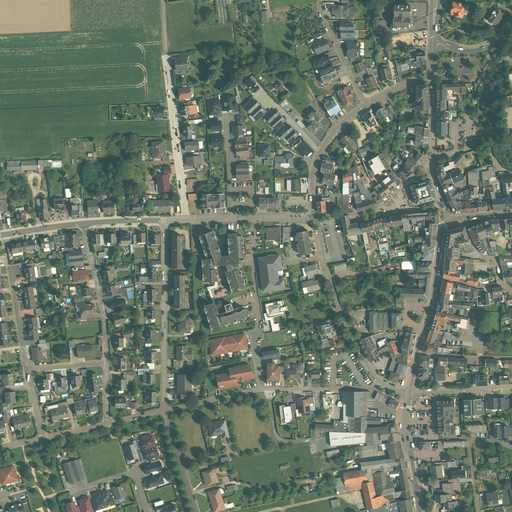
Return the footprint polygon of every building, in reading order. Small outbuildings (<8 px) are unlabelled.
[(225,1),(216,3),(219,24),(228,23),(225,1)] [(457,4),(454,3),(451,12),(452,13),(451,15),(462,17),(465,5),(462,5),(462,4),(458,3),(458,4),(457,3),(457,4)] [(395,5),(395,18),(410,18),(411,18),(411,13),(412,12),(411,11),(411,6),(395,5)] [(334,6),(333,6),(333,10),(333,14),(336,14),(336,18),(347,18),(349,15),(353,18),(357,12),(353,10),(353,9),(349,6),(334,6)] [(494,11),(488,20),(495,26),(499,20),(500,20),(504,15),(496,9),(494,12),(494,11)] [(410,20),(410,18),(395,18),(395,19),(394,19),(394,26),(396,26),(396,29),(402,30),(402,28),(404,28),(406,29),(408,28),(412,28),(412,25),(411,25),(412,23),(411,21),(410,20)] [(420,44),(418,34),(393,37),(395,48),(420,44)] [(318,44),(314,45),(314,46),(318,54),(330,49),(326,40),(318,44)] [(426,53),(422,53),(421,51),(417,52),(417,55),(417,61),(426,59),(426,53)] [(328,56),(313,62),(316,69),(331,63),(328,56)] [(179,60),(175,60),(176,64),(175,64),(176,67),(176,70),(180,70),(182,71),(184,69),(187,69),(187,66),(188,64),(186,62),(186,59),(179,60)] [(426,59),(417,61),(417,62),(414,62),(414,68),(420,67),(420,65),(427,64),(426,59)] [(363,62),(355,65),(359,73),(366,70),(363,62)] [(331,63),(316,69),(319,76),(321,75),(334,70),(332,63),(331,63)] [(385,66),(380,67),(380,70),(383,80),(391,78),(389,68),(386,69),(385,66)] [(334,70),(321,75),(321,76),(325,85),(339,79),(335,69),(334,70)] [(370,78),(366,79),(371,90),(378,86),(373,76),(370,78)] [(250,89),(254,93),(259,88),(256,84),(250,78),(245,83),(250,89)] [(466,93),(466,84),(447,85),(447,92),(449,92),(454,91),(454,92),(462,92),(462,94),(466,93)] [(283,95),(286,92),(281,85),(277,88),(283,95)] [(447,85),(440,85),(439,86),(438,87),(438,89),(437,89),(438,101),(446,101),(448,101),(448,98),(447,92),(447,85)] [(428,86),(417,86),(417,100),(417,101),(419,101),(429,100),(428,86)] [(349,87),(338,91),(340,98),(341,97),(344,104),(345,104),(346,106),(353,103),(352,101),(353,100),(352,97),(353,97),(352,95),(352,94),(351,92),(349,87)] [(188,88),(179,89),(180,99),(191,98),(190,88),(188,88)] [(454,92),(454,97),(459,96),(459,101),(462,100),(462,94),(462,92),(454,92)] [(234,97),(233,97),(227,97),(227,98),(223,99),(224,102),(225,111),(228,110),(237,109),(236,106),(237,106),(238,104),(237,103),(236,102),(235,97),(234,97)] [(333,97),(323,103),(325,106),(334,100),(333,97)] [(242,106),(245,109),(252,102),(249,99),(242,106)] [(217,100),(208,101),(209,114),(212,113),(212,114),(213,115),(215,115),(216,114),(218,113),(218,110),(217,101),(217,100)] [(254,100),(252,102),(245,109),(250,114),(259,106),(254,100)] [(334,100),(325,106),(331,116),(335,114),(336,115),(338,114),(337,113),(341,110),(334,100)] [(429,100),(419,101),(419,105),(418,105),(418,107),(418,109),(429,109),(429,100)] [(446,101),(438,101),(438,111),(447,111),(446,101)] [(196,105),(188,106),(189,115),(197,114),(196,105)] [(188,106),(181,107),(182,116),(189,115),(188,106)] [(250,114),(255,119),(262,113),(264,111),(259,106),(250,114)] [(162,117),(163,117),(163,107),(148,107),(148,112),(151,112),(151,117),(154,117),(162,117)] [(383,109),(382,109),(381,109),(377,111),(378,112),(377,112),(378,114),(376,115),(378,119),(380,118),(382,121),(388,117),(386,114),(388,113),(386,111),(385,112),(383,109)] [(263,117),(265,119),(272,112),(270,110),(263,117)] [(274,110),(272,112),(265,119),(270,124),(279,115),(274,110)] [(315,110),(306,119),(310,123),(307,126),(314,133),(320,127),(313,120),(314,118),(319,122),(324,117),(315,110)] [(294,120),(298,116),(293,111),(289,114),(294,120)] [(447,111),(438,111),(437,122),(446,123),(449,123),(450,111),(447,111)] [(264,115),(262,113),(255,119),(257,122),(264,115)] [(371,128),(377,124),(375,120),(373,121),(371,118),(373,117),(370,113),(364,116),(366,120),(371,128)] [(270,124),(275,129),(282,123),(284,120),(279,115),(270,124)] [(300,120),(296,123),(302,129),(305,126),(300,120)] [(218,122),(210,123),(211,131),(221,129),(220,126),(221,125),(221,122),(220,122),(218,122)] [(446,123),(437,122),(437,136),(439,136),(444,136),(446,136),(446,123)] [(284,125),(282,123),(275,129),(277,131),(284,125)] [(288,125),(284,128),(278,134),(283,140),(284,139),(293,130),(288,125)] [(191,126),(183,127),(184,136),(192,135),(191,129),(191,126)] [(243,126),(235,127),(235,128),(234,129),(235,135),(244,134),(243,132),(245,131),(246,128),(243,126)] [(426,128),(420,127),(420,135),(428,137),(429,129),(426,128)] [(285,138),(290,143),(295,139),(298,136),(293,130),(285,138)] [(358,146),(349,134),(341,140),(346,146),(345,147),(345,148),(346,147),(350,152),(358,146)] [(428,137),(420,135),(416,135),(415,142),(428,144),(428,137)] [(220,138),(211,139),(212,146),(222,145),(222,142),(223,141),(223,139),(221,138),(220,138)] [(247,141),(238,142),(235,142),(236,149),(248,147),(247,141)] [(415,142),(411,141),(411,142),(411,145),(415,146),(427,149),(428,144),(415,142)] [(164,142),(152,143),(153,158),(162,157),(166,157),(164,142)] [(193,142),(185,143),(186,151),(199,149),(198,142),(193,142)] [(304,142),(298,147),(305,155),(307,157),(313,151),(304,142)] [(270,146),(258,146),(258,157),(268,157),(270,156),(270,153),(270,146)] [(248,147),(236,149),(237,149),(237,156),(240,155),(249,154),(248,147)] [(303,157),(305,155),(298,147),(295,150),(303,157)] [(364,148),(359,151),(362,158),(367,155),(368,155),(364,148)] [(378,156),(381,161),(385,159),(388,157),(385,151),(377,156),(378,156)] [(422,155),(419,152),(416,157),(417,157),(415,160),(421,165),(426,158),(422,155)] [(293,154),(286,154),(286,158),(285,158),(285,160),(280,160),(275,161),(275,167),(280,167),(280,164),(290,164),(290,163),(293,162),(293,154)] [(460,155),(454,162),(455,168),(455,170),(465,159),(460,155)] [(381,161),(378,156),(368,162),(371,166),(370,166),(372,169),(376,175),(383,171),(385,169),(381,161)] [(421,165),(415,160),(413,158),(410,156),(407,160),(408,161),(418,168),(421,165)] [(193,157),(187,158),(188,162),(187,162),(188,166),(199,165),(198,157),(193,157)] [(385,159),(381,161),(385,169),(387,172),(389,174),(392,172),(385,159)] [(51,161),(7,162),(7,171),(43,170),(43,168),(51,168),(51,161)] [(402,161),(398,164),(398,165),(403,170),(408,166),(406,164),(405,164),(404,163),(403,162),(402,161)] [(418,168),(408,161),(406,164),(408,166),(414,172),(418,168)] [(326,164),(322,163),(321,169),(325,170),(324,174),(332,175),(334,165),(326,164)] [(403,170),(398,165),(397,166),(396,165),(393,168),(398,174),(403,171),(403,170)] [(444,168),(443,165),(436,167),(438,174),(445,172),(449,171),(451,170),(449,166),(444,168)] [(414,172),(408,166),(403,170),(403,171),(408,177),(414,172)] [(490,171),(482,173),(483,180),(496,176),(494,167),(489,168),(490,171)] [(358,168),(354,169),(355,170),(351,171),(351,172),(354,179),(354,182),(358,181),(361,180),(361,178),(358,170),(358,168)] [(478,169),(468,173),(469,188),(471,188),(478,187),(479,187),(478,169)] [(460,170),(453,172),(456,178),(452,180),(453,182),(454,183),(459,181),(463,180),(464,179),(464,178),(460,170)] [(408,177),(403,171),(398,174),(404,181),(408,177)] [(351,172),(343,174),(343,183),(354,179),(351,172)] [(381,181),(389,174),(387,172),(385,174),(383,175),(379,178),(381,181)] [(401,183),(392,172),(389,174),(397,186),(398,185),(401,183)] [(446,176),(439,179),(441,184),(444,182),(445,184),(452,181),(452,180),(456,178),(453,172),(451,173),(450,173),(449,175),(446,176)] [(332,175),(324,174),(323,180),(327,180),(327,184),(328,184),(334,185),(336,175),(332,175)] [(397,186),(389,174),(381,181),(387,188),(390,192),(398,186),(398,185),(397,186)] [(511,174),(499,176),(500,180),(502,180),(502,183),(508,182),(511,181),(511,174)] [(168,175),(157,177),(158,192),(169,191),(168,175)] [(368,183),(364,177),(361,178),(361,180),(362,180),(368,192),(369,192),(372,190),(369,184),(368,183)] [(301,180),(292,180),(292,191),(301,191),(301,180)] [(361,180),(358,181),(359,184),(364,194),(368,192),(362,180),(361,180)] [(431,180),(411,186),(417,205),(437,199),(431,180)] [(359,192),(354,194),(356,201),(360,200),(361,204),(366,202),(368,201),(367,199),(364,194),(359,184),(358,181),(354,182),(355,185),(358,184),(359,187),(362,192),(359,192)] [(446,185),(442,187),(446,195),(457,191),(454,183),(453,182),(446,185)] [(511,191),(509,191),(508,182),(502,183),(503,186),(505,198),(506,209),(511,208),(511,191)] [(384,189),(380,184),(375,188),(376,188),(377,191),(378,193),(383,199),(388,195),(387,193),(384,189)] [(457,191),(446,195),(449,202),(454,199),(462,196),(463,195),(464,194),(464,192),(462,193),(460,189),(457,191)] [(378,193),(377,191),(376,191),(374,192),(372,190),(369,192),(372,197),(376,205),(384,201),(383,199),(378,193)] [(464,194),(463,195),(462,196),(463,200),(466,200),(470,199),(471,199),(471,196),(471,191),(464,194)] [(369,192),(368,192),(364,194),(367,199),(368,201),(366,202),(368,209),(376,206),(376,205),(372,197),(369,192)] [(505,198),(496,199),(494,192),(491,192),(492,198),(492,200),(492,199),(493,210),(506,209),(505,198)] [(223,194),(201,195),(202,209),(211,208),(211,209),(212,209),(212,208),(214,208),(214,209),(214,208),(224,208),(223,194)] [(266,198),(260,199),(260,209),(269,208),(269,199),(266,199),(266,198)] [(63,199),(54,200),(55,210),(59,210),(60,214),(64,213),(63,206),(63,199)] [(277,199),(269,199),(269,208),(277,208),(277,207),(277,201),(277,199)] [(460,201),(456,202),(454,199),(449,202),(452,208),(454,214),(461,213),(460,202),(460,201)] [(96,201),(87,202),(88,214),(97,213),(97,203),(96,201)] [(114,201),(103,202),(103,203),(103,213),(114,212),(114,202),(114,201)] [(158,201),(158,202),(153,202),(153,201),(152,201),(152,212),(153,212),(158,212),(159,212),(164,212),(170,212),(170,201),(164,201),(158,202),(158,201)] [(325,201),(317,202),(318,213),(326,212),(326,208),(325,201)] [(361,204),(357,205),(359,211),(368,209),(366,202),(361,204)] [(475,206),(471,206),(470,202),(465,202),(466,213),(475,212),(475,206)] [(142,203),(136,204),(132,204),(133,212),(142,211),(142,203)] [(78,206),(70,207),(71,215),(79,215),(79,212),(78,208),(78,206)] [(41,209),(38,210),(40,220),(49,218),(47,208),(41,209)] [(24,211),(16,212),(18,223),(26,221),(24,211)] [(418,213),(408,214),(409,220),(412,219),(413,226),(416,227),(418,227),(418,225),(418,223),(418,213)] [(349,215),(342,216),(343,224),(350,223),(349,215)] [(403,215),(391,217),(393,226),(404,225),(405,230),(410,230),(409,222),(404,223),(403,215)] [(391,217),(383,219),(385,227),(385,228),(389,227),(393,226),(391,217)] [(383,219),(373,222),(374,230),(385,227),(383,219)] [(498,219),(490,220),(495,235),(497,234),(499,231),(497,231),(496,228),(498,227),(499,227),(498,219)] [(508,219),(502,220),(503,230),(511,229),(510,225),(509,225),(508,219)] [(490,220),(483,223),(487,236),(488,239),(495,237),(497,238),(497,234),(495,235),(490,220)] [(373,222),(361,224),(362,231),(363,232),(368,231),(374,230),(373,222)] [(358,223),(350,225),(350,223),(343,224),(345,234),(362,231),(361,224),(358,225),(358,223)] [(432,223),(431,223),(430,223),(430,228),(426,228),(425,228),(426,231),(426,235),(437,235),(438,224),(432,223)] [(483,223),(474,226),(480,240),(487,236),(483,223)] [(474,226),(468,229),(471,236),(474,242),(480,240),(474,226)] [(280,227),(276,227),(276,230),(273,230),(273,228),(267,228),(267,239),(267,240),(269,240),(269,239),(273,239),(273,238),(276,238),(276,242),(280,242),(280,238),(280,227)] [(465,227),(454,229),(453,238),(461,236),(462,241),(461,241),(461,240),(456,242),(456,244),(457,244),(458,248),(459,248),(464,247),(464,245),(470,244),(471,243),(465,227)] [(308,230),(297,232),(301,255),(313,253),(308,230)] [(212,233),(212,231),(199,235),(200,237),(199,237),(201,243),(202,244),(201,244),(203,249),(204,250),(203,250),(205,256),(206,256),(206,257),(207,257),(207,259),(202,259),(202,262),(201,262),(202,267),(203,268),(202,268),(202,273),(203,273),(203,274),(202,275),(203,281),(203,282),(217,282),(217,277),(218,277),(217,271),(216,270),(215,270),(214,268),(223,265),(226,265),(228,271),(225,272),(226,277),(227,276),(227,278),(226,278),(228,284),(229,283),(230,286),(229,286),(231,292),(232,292),(232,294),(238,292),(238,290),(244,287),(244,286),(245,285),(243,280),(242,280),(241,277),(242,277),(240,271),(239,271),(239,270),(237,270),(236,268),(238,268),(239,267),(240,267),(241,266),(241,264),(243,264),(242,261),(240,262),(240,261),(239,261),(238,260),(238,258),(243,258),(243,253),(243,247),(242,247),(242,244),(243,244),(243,237),(242,238),(242,236),(236,236),(236,233),(228,234),(228,238),(227,238),(227,244),(228,244),(229,247),(228,247),(228,254),(229,254),(229,256),(220,256),(219,251),(218,245),(217,246),(216,244),(217,244),(215,240),(214,239),(215,238),(213,232),(212,233)] [(368,231),(363,232),(365,244),(371,243),(368,231)] [(115,234),(107,234),(107,243),(112,242),(112,246),(115,246),(115,242),(115,234)] [(159,235),(151,235),(151,244),(152,244),(152,247),(155,247),(155,244),(159,244),(159,235)] [(182,235),(172,235),(171,269),(182,269),(182,235)] [(487,236),(480,240),(481,242),(484,241),(486,249),(487,249),(489,255),(489,256),(496,256),(495,248),(491,248),(490,243),(489,242),(488,239),(487,236)] [(51,238),(41,239),(42,248),(52,247),(51,238)] [(408,238),(395,241),(396,248),(407,245),(409,244),(408,238)] [(454,240),(453,240),(447,238),(445,247),(453,248),(454,242),(454,240)] [(32,240),(21,242),(23,252),(34,250),(32,240)] [(480,240),(474,242),(476,246),(481,252),(485,256),(489,255),(487,249),(486,249),(484,241),(481,242),(480,240)] [(389,242),(388,242),(389,249),(395,248),(396,248),(395,241),(389,242)] [(21,242),(11,244),(11,247),(12,254),(23,252),(21,242)] [(380,251),(389,248),(388,242),(379,245),(380,251)] [(396,248),(395,248),(396,248),(397,253),(408,251),(407,245),(396,248)] [(453,248),(445,247),(445,257),(459,259),(459,250),(459,248),(458,248),(458,249),(453,248)] [(435,249),(426,248),(425,250),(422,250),(422,253),(421,254),(423,254),(422,260),(433,260),(434,254),(435,249)] [(271,257),(270,256),(268,257),(261,258),(262,263),(261,263),(261,264),(262,263),(262,266),(261,266),(262,266),(262,271),(263,271),(264,274),(262,275),(263,278),(264,279),(265,281),(262,281),(264,291),(270,290),(269,288),(271,288),(271,290),(285,288),(284,282),(282,282),(281,280),(279,281),(278,277),(276,276),(275,270),(282,269),(281,263),(279,263),(279,262),(281,262),(280,256),(276,256),(275,255),(272,257),(271,257)] [(459,259),(445,257),(444,270),(455,273),(456,262),(461,263),(465,263),(466,259),(464,259),(459,259)] [(473,259),(466,259),(465,263),(465,266),(465,274),(468,275),(472,275),(473,259)] [(433,263),(418,263),(418,267),(416,268),(416,269),(418,269),(418,271),(431,271),(433,263)] [(315,265),(306,268),(308,276),(314,274),(317,273),(315,265)] [(26,268),(24,269),(26,280),(29,279),(35,278),(34,267),(26,268)] [(111,270),(103,272),(105,282),(113,280),(111,270)] [(455,273),(444,270),(443,278),(459,282),(459,280),(461,274),(456,273),(455,273)] [(74,272),(75,283),(88,281),(87,271),(78,272),(74,272)] [(511,272),(503,274),(504,281),(506,282),(511,280),(511,272)] [(468,276),(461,274),(459,280),(461,280),(461,282),(466,283),(468,276)] [(185,275),(174,275),(174,308),(184,308),(185,275)] [(472,275),(468,275),(468,276),(466,283),(474,285),(473,278),(472,275)] [(430,279),(419,278),(419,286),(420,286),(430,286),(430,279)] [(309,282),(302,283),(303,288),(307,287),(308,291),(308,292),(321,289),(319,281),(316,282),(315,282),(315,280),(309,282)] [(453,284),(443,281),(441,292),(450,294),(451,294),(453,284)] [(114,286),(107,288),(109,296),(116,295),(115,292),(114,286)] [(32,287),(23,288),(24,299),(34,297),(32,287)] [(502,287),(493,288),(494,296),(495,296),(503,295),(502,287)] [(85,288),(84,288),(82,288),(82,289),(82,292),(83,296),(91,295),(90,288),(85,288)] [(420,290),(395,288),(395,294),(397,294),(397,297),(404,297),(404,298),(428,299),(429,290),(420,290)] [(471,288),(468,292),(467,297),(470,298),(478,298),(478,297),(478,290),(471,288)] [(156,289),(148,289),(148,301),(155,301),(156,301),(156,289)] [(450,294),(441,292),(439,302),(451,305),(451,303),(448,302),(450,294)] [(483,305),(489,305),(488,293),(482,294),(482,296),(482,299),(480,299),(481,303),(483,303),(483,305)] [(34,297),(24,299),(26,310),(36,308),(34,297)] [(124,299),(115,301),(116,309),(125,307),(124,299)] [(282,301),(265,304),(267,313),(268,318),(273,317),(285,314),(285,311),(287,310),(286,306),(284,306),(282,301)] [(451,305),(439,302),(437,309),(438,310),(442,311),(442,310),(448,311),(447,314),(449,314),(454,315),(455,309),(457,309),(457,303),(451,303),(451,305)] [(212,303),(204,306),(212,332),(220,330),(219,325),(222,324),(222,325),(248,317),(245,309),(241,310),(241,309),(240,307),(233,310),(231,303),(224,305),(226,312),(219,314),(216,307),(213,308),(212,303)] [(156,310),(148,310),(148,319),(156,319),(156,310)] [(386,313),(384,312),(383,313),(382,313),(381,313),(380,312),(378,313),(377,313),(376,312),(374,312),(374,311),(373,312),(371,312),(370,313),(370,320),(369,321),(369,322),(370,323),(370,331),(371,332),(374,332),(375,331),(377,331),(378,330),(382,330),(383,330),(387,330),(391,330),(392,330),(391,313),(390,313),(389,312),(387,313),(386,313)] [(402,312),(391,313),(392,330),(395,330),(400,330),(400,329),(403,329),(402,328),(403,328),(402,323),(402,321),(403,321),(404,320),(403,318),(402,318),(402,317),(402,314),(402,312)] [(438,312),(437,312),(434,319),(442,322),(446,324),(447,320),(448,319),(456,320),(455,328),(460,330),(468,331),(469,319),(466,318),(459,316),(456,316),(454,315),(449,314),(438,312)] [(267,313),(264,314),(266,321),(270,320),(273,332),(280,331),(278,324),(274,325),(273,317),(268,318),(267,313)] [(113,317),(115,326),(120,325),(120,324),(119,323),(125,322),(124,318),(123,314),(118,315),(113,317)] [(37,317),(27,319),(29,330),(37,328),(38,328),(37,317)] [(190,318),(182,318),(182,325),(178,325),(178,333),(184,333),(184,330),(190,330),(190,318)] [(442,322),(434,319),(431,330),(437,332),(438,329),(440,329),(442,322)] [(329,324),(326,325),(320,326),(317,327),(322,341),(329,338),(335,337),(335,335),(336,335),(335,331),(333,325),(331,326),(330,324),(329,324)] [(29,330),(27,330),(29,341),(39,339),(37,328),(29,330)] [(154,330),(147,330),(146,339),(154,339),(154,330)] [(441,345),(443,338),(439,337),(440,336),(436,335),(437,332),(431,330),(427,342),(435,344),(441,345)] [(413,334),(407,332),(401,333),(400,336),(404,336),(404,337),(404,339),(400,339),(400,341),(405,342),(415,343),(417,334),(413,334)] [(7,334),(0,334),(0,345),(9,344),(8,344),(7,334)] [(244,334),(237,336),(240,349),(247,348),(245,335),(245,334),(244,334)] [(237,336),(231,337),(230,337),(233,351),(240,349),(237,336)] [(335,337),(329,338),(330,341),(332,347),(339,345),(337,336),(335,337)] [(377,349),(371,336),(360,340),(367,354),(376,350),(377,349)] [(230,337),(224,338),(226,352),(233,351),(230,337)] [(223,338),(217,339),(220,353),(226,352),(224,338),(223,338)] [(217,339),(212,340),(211,340),(211,341),(211,355),(220,353),(217,339)] [(388,343),(388,344),(389,346),(390,349),(396,348),(393,341),(388,343)] [(415,343),(405,342),(404,345),(403,349),(402,354),(412,356),(415,343)] [(427,342),(426,342),(423,353),(443,354),(443,349),(444,348),(434,347),(434,345),(435,345),(435,344),(427,342)] [(92,345),(81,346),(81,345),(77,346),(77,347),(78,358),(93,357),(92,345)] [(187,350),(187,347),(177,347),(178,360),(181,360),(187,360),(187,356),(191,356),(191,350),(187,350)] [(38,348),(32,349),(34,362),(43,361),(42,351),(41,348),(38,348)] [(69,348),(59,349),(60,359),(70,358),(69,348)] [(268,352),(263,353),(264,357),(265,356),(266,359),(272,358),(278,357),(278,356),(278,354),(279,354),(279,350),(268,352)] [(367,354),(366,355),(369,361),(371,360),(379,356),(383,354),(381,350),(379,351),(378,352),(376,350),(367,354)] [(155,352),(147,352),(147,363),(156,363),(155,352)] [(412,356),(404,355),(402,364),(409,366),(411,367),(412,356)] [(125,358),(116,358),(116,369),(125,369),(125,358)] [(467,359),(456,359),(455,365),(455,367),(467,367),(467,359)] [(400,363),(392,361),(389,371),(391,372),(396,374),(400,363)] [(275,363),(268,364),(268,367),(267,367),(268,380),(280,380),(280,367),(275,367),(275,363)] [(402,364),(400,363),(396,374),(400,376),(401,376),(402,376),(402,377),(403,377),(404,377),(405,377),(406,377),(406,376),(407,375),(406,374),(407,374),(406,374),(409,366),(402,364)] [(229,373),(216,376),(217,380),(218,385),(219,389),(236,386),(236,381),(240,381),(242,382),(243,380),(252,378),(249,365),(240,366),(239,365),(237,367),(228,369),(229,373)] [(295,371),(287,371),(287,380),(294,380),(294,379),(300,379),(300,372),(300,365),(295,365),(295,371)] [(442,368),(434,369),(435,377),(435,381),(436,381),(445,380),(445,368),(442,368)] [(423,369),(420,369),(418,378),(427,380),(428,373),(428,371),(425,371),(426,369),(425,369),(423,369)] [(396,374),(391,372),(389,380),(398,383),(400,376),(396,374)] [(12,374),(3,375),(4,386),(13,385),(12,374)] [(89,374),(89,375),(90,384),(98,383),(96,374),(89,374)] [(189,375),(178,375),(178,394),(181,394),(187,394),(191,394),(191,385),(189,385),(189,375)] [(79,376),(71,377),(72,387),(81,386),(79,376)] [(487,376),(476,376),(476,378),(473,379),(474,385),(479,385),(479,386),(488,386),(487,376)] [(503,376),(493,377),(494,382),(496,382),(496,385),(503,385),(503,381),(503,376)] [(65,377),(57,378),(58,385),(54,386),(55,393),(66,391),(65,377)] [(47,379),(39,380),(41,390),(48,389),(47,380),(47,379)] [(125,380),(116,380),(116,390),(125,390),(125,380)] [(98,383),(90,384),(90,390),(91,390),(91,392),(98,391),(98,383)] [(6,393),(5,393),(5,394),(6,404),(8,404),(15,403),(14,392),(6,393)] [(156,392),(147,392),(147,403),(156,403),(156,392)] [(357,392),(347,392),(347,394),(347,404),(347,416),(354,417),(356,417),(357,392)] [(370,392),(357,392),(356,417),(367,417),(367,400),(369,400),(370,392)] [(374,399),(384,404),(385,400),(390,403),(391,399),(378,393),(374,399)] [(314,397),(303,399),(303,401),(309,400),(310,407),(315,407),(315,406),(314,397)] [(309,400),(303,401),(303,399),(302,398),(298,399),(299,409),(299,411),(301,411),(301,412),(310,411),(310,407),(309,400)] [(126,399),(115,399),(115,408),(126,408),(126,399)] [(400,403),(391,399),(390,403),(385,400),(384,404),(396,410),(398,406),(400,403)] [(88,402),(88,404),(90,411),(90,412),(90,411),(98,409),(98,410),(96,400),(88,402)] [(481,400),(463,401),(464,416),(481,415),(481,400)] [(454,401),(441,401),(441,402),(441,401),(437,401),(438,405),(439,436),(451,435),(450,417),(450,412),(454,412),(454,401)] [(67,402),(57,404),(58,408),(61,418),(68,416),(69,416),(67,407),(68,407),(68,405),(67,402)] [(82,403),(74,405),(76,415),(77,415),(77,414),(84,412),(84,413),(85,413),(85,412),(83,406),(82,403)] [(290,407),(285,408),(285,405),(280,406),(281,419),(286,418),(287,422),(292,421),(290,407)] [(58,408),(50,410),(51,413),(53,420),(60,418),(61,418),(58,408)] [(29,415),(21,417),(23,427),(24,427),(24,426),(31,425),(29,415)] [(23,427),(21,417),(13,419),(13,422),(15,429),(15,428),(23,426),(23,427)] [(367,417),(356,417),(356,421),(356,424),(356,432),(366,433),(367,429),(367,422),(367,417)] [(458,426),(453,427),(453,417),(450,417),(451,435),(459,435),(458,426)] [(220,422),(214,423),(209,425),(211,436),(222,434),(223,438),(228,437),(225,420),(220,421),(220,422)] [(347,423),(334,422),(334,426),(334,432),(356,432),(356,424),(350,423),(347,423)] [(396,423),(388,425),(388,426),(379,428),(380,433),(396,431),(398,431),(396,423)] [(396,431),(380,433),(381,440),(388,439),(388,443),(395,441),(400,440),(398,433),(396,433),(396,431)] [(366,433),(356,432),(334,432),(329,432),(331,446),(366,443),(366,434),(366,433)] [(380,433),(366,434),(367,446),(372,446),(377,445),(379,445),(382,444),(380,433)] [(142,440),(141,440),(144,450),(155,447),(152,437),(150,437),(142,440)] [(400,441),(387,443),(389,449),(398,448),(398,449),(402,448),(400,441)] [(132,445),(125,447),(128,455),(127,455),(128,459),(129,459),(129,460),(138,458),(135,449),(134,444),(132,445)] [(372,446),(367,446),(358,447),(359,455),(373,452),(372,446)] [(155,447),(144,450),(147,460),(152,458),(158,457),(155,447)] [(398,448),(389,449),(390,454),(391,453),(392,455),(392,459),(404,457),(402,448),(398,449),(398,448)] [(327,452),(328,458),(343,455),(342,449),(327,452)] [(497,453),(491,454),(488,454),(489,463),(499,461),(497,453)] [(404,457),(392,459),(393,465),(398,464),(399,470),(406,469),(406,466),(404,457)] [(392,459),(361,463),(362,470),(343,473),(344,477),(346,487),(348,486),(362,483),(373,481),(371,473),(373,473),(394,471),(393,465),(392,459)] [(78,460),(71,462),(77,482),(84,480),(80,469),(78,460)] [(71,462),(63,464),(69,484),(77,482),(71,462)] [(154,464),(145,467),(147,474),(152,472),(157,471),(162,469),(160,462),(154,464)] [(13,466),(6,468),(10,482),(17,479),(17,480),(18,480),(14,467),(13,466)] [(441,466),(431,467),(432,478),(442,477),(441,466)] [(6,468),(0,469),(0,475),(0,477),(2,484),(3,484),(10,482),(6,468)] [(213,469),(202,473),(206,486),(217,482),(213,469)] [(399,470),(397,470),(398,474),(400,473),(401,480),(408,479),(406,469),(399,470)] [(394,471),(373,473),(375,486),(391,483),(390,475),(398,474),(397,470),(394,471)] [(465,471),(451,472),(452,480),(459,479),(466,478),(465,471)] [(161,476),(154,478),(145,481),(147,488),(155,486),(156,487),(158,486),(158,485),(164,483),(161,476)] [(344,477),(335,479),(336,489),(346,487),(344,477)] [(408,479),(401,480),(403,491),(409,489),(408,479)] [(452,480),(448,480),(449,484),(447,484),(446,483),(443,484),(443,485),(444,490),(441,491),(441,495),(452,494),(461,494),(459,483),(459,479),(452,480)] [(373,481),(362,483),(363,488),(365,494),(375,491),(374,486),(373,481)] [(375,486),(374,486),(375,491),(376,497),(387,495),(393,493),(391,483),(375,486)] [(118,486),(110,488),(112,495),(116,494),(114,489),(118,488),(118,486)] [(118,488),(114,489),(116,494),(117,499),(125,496),(127,495),(126,491),(123,492),(122,486),(118,488)] [(219,489),(208,493),(211,503),(222,499),(219,489)] [(402,491),(400,491),(401,495),(402,501),(405,500),(411,499),(409,489),(403,491),(402,491)] [(107,490),(101,493),(105,507),(115,504),(112,496),(109,497),(107,490)] [(101,493),(94,495),(97,506),(98,510),(105,507),(101,493)] [(436,496),(435,496),(436,503),(444,502),(445,508),(458,507),(457,501),(452,502),(452,494),(436,496)] [(376,497),(370,499),(373,509),(379,507),(387,504),(389,504),(388,498),(387,495),(376,497)] [(495,496),(487,497),(486,498),(486,500),(488,501),(489,506),(499,505),(497,495),(495,495),(495,496)] [(88,498),(80,500),(81,506),(83,511),(87,511),(92,510),(88,498)] [(339,498),(331,500),(333,508),(341,506),(339,498)] [(222,499),(211,503),(214,511),(215,511),(220,511),(225,509),(222,499)] [(411,499),(405,500),(402,501),(400,501),(393,503),(394,508),(400,506),(401,511),(405,511),(413,511),(412,506),(411,499)] [(76,511),(75,508),(73,502),(66,505),(68,511),(76,511)]
